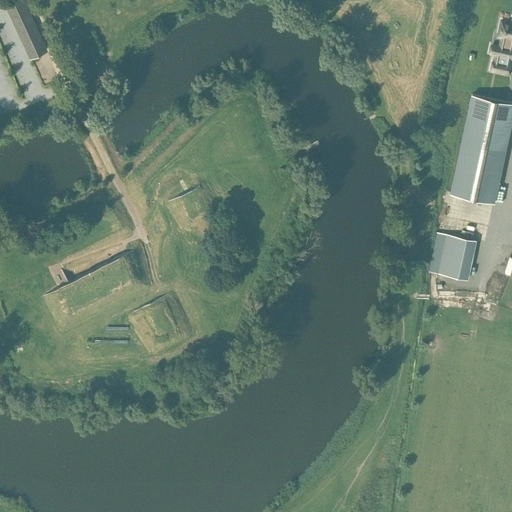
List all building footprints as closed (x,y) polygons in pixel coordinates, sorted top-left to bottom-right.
[(8,0),(5,2),(31,57),(36,54),(45,50),(22,0),(8,0)] [(511,21),(503,19),(499,33),(504,34),(501,44),(498,43),(495,53),(497,53),(496,60),(494,60),(492,69),(509,73),(511,64),(509,63),(511,57),(511,21)] [(461,143),(450,193),(493,202),(504,152),(511,116),(511,102),(471,93),(461,143)] [(201,189),(201,188),(200,189),(175,200),(176,201),(183,198),(190,213),(201,208),(194,193),(201,189)] [(475,239),(436,232),(429,271),(467,279),(475,239)] [(46,291),(47,293),(58,290),(69,311),(135,279),(127,263),(134,259),(131,254),(138,250),(137,248),(133,250),(70,280),(64,267),(62,268),(68,281),(57,286),(46,291)] [(136,312),(137,312),(151,339),(185,322),(171,294),(171,293),(135,311),(136,312)]
